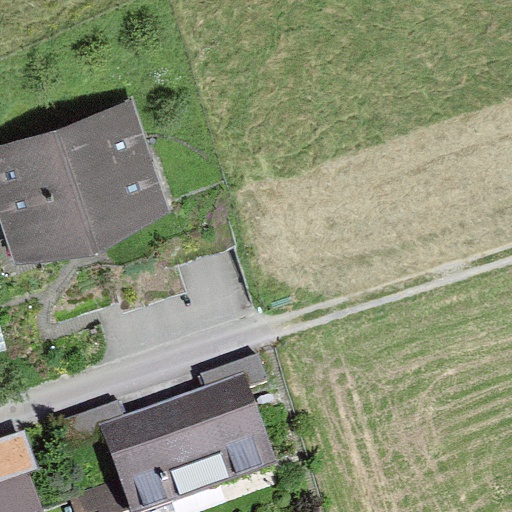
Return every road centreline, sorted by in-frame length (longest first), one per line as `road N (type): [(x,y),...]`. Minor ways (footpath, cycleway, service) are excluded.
road 1 (residential): [(267,327),(0,419)]
road 2 (track): [(511,249),(267,327)]
